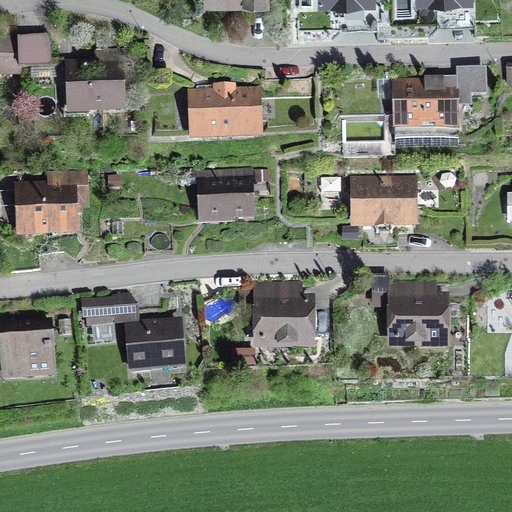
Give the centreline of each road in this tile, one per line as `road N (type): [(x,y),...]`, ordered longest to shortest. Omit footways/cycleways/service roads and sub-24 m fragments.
road 1 (residential): [(0,7),(102,3),(243,59),(511,51)]
road 2 (secondary): [(0,456),(202,431),(511,418)]
road 3 (residential): [(511,255),(223,266),(0,289)]
